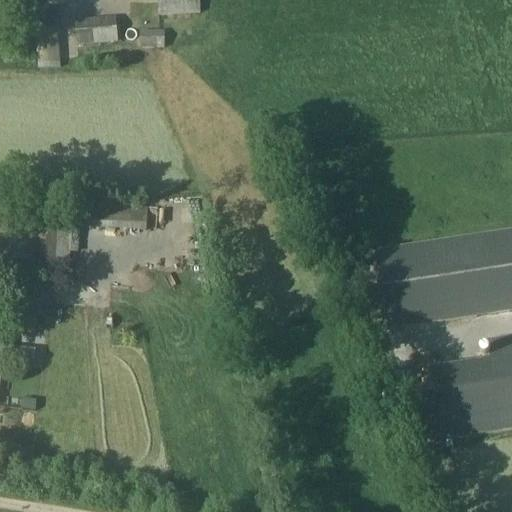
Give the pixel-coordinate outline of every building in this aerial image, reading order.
[(199,0),(157,0),(158,17),(200,15),(199,0)] [(55,8),(23,11),(24,23),(39,22),(39,30),(57,29),(55,8)] [(77,47),(118,43),(116,19),(75,22),(77,47)] [(140,50),(151,50),(164,49),(164,33),(140,33),(140,50)] [(116,60),(116,47),(90,47),(90,60),(116,60)] [(162,72),(162,55),(138,55),(138,72),(162,72)] [(56,265),(59,228),(59,227),(46,226),(48,200),(26,198),(25,210),(16,209),(12,262),(36,264),(36,263),(56,265)] [(72,207),(71,222),(100,224),(101,208),(72,207)] [(146,211),(131,210),(130,225),(145,226),(146,211)] [(511,232),(378,253),(389,331),(511,312),(511,232)] [(56,278),(67,279),(70,259),(58,258),(56,278)] [(511,338),(487,342),(490,359),(490,361),(501,433),(511,431),(511,338)] [(0,362),(20,364),(21,350),(7,349),(7,345),(0,344),(0,362)] [(489,362),(429,371),(433,397),(440,442),(501,433),(490,361),(489,362)]
